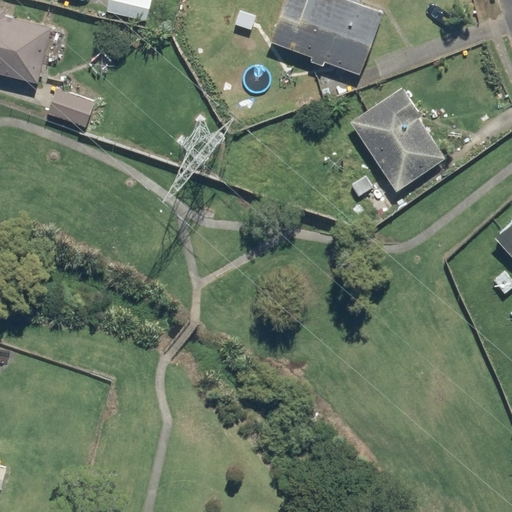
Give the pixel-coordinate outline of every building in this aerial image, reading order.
[(153,0),(110,0),(109,8),(150,17),(153,0)] [(289,0),(276,35),(316,51),(314,55),(328,61),(330,57),(362,70),(387,8),(366,0),(289,0)] [(9,8),(0,5),(0,68),(42,77),(54,22),(7,13),(9,8)] [(449,155),(424,117),(429,114),(408,83),(387,97),(385,94),(354,115),(402,186),(449,155)] [(98,100),(60,87),(52,110),(90,123),(98,100)] [(511,217),(498,230),(511,246),(511,217)] [(9,463),(0,460),(0,484),(3,485),(9,463)]
